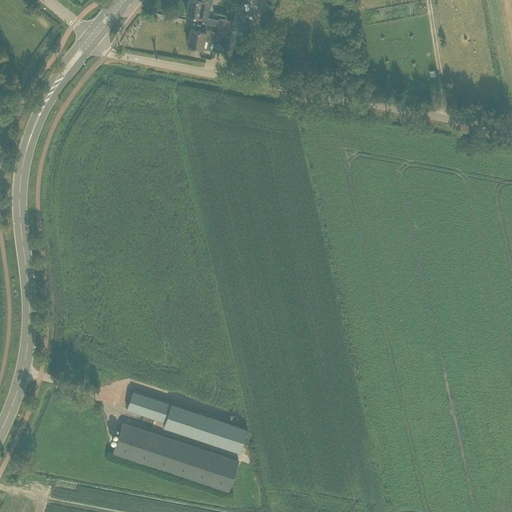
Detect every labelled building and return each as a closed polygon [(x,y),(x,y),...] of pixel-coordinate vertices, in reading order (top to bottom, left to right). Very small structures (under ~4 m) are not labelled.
[(209,8),(210,0),(188,0),(186,14),(192,15),(191,20),(202,22),(204,8),(208,8),(209,8)] [(218,17),(217,24),(216,26),(232,29),(232,28),(237,29),(246,31),(245,24),(238,22),(238,21),(218,17)] [(205,23),(203,31),(191,28),(187,45),(202,48),(204,37),(211,39),(213,29),(216,29),(212,50),(227,53),(232,29),(216,26),(217,24),(206,22),(205,23)] [(247,428),(132,390),(126,408),(164,421),(163,426),(239,451),(247,428)] [(238,460),(132,425),(123,422),(112,452),(228,491),(238,460)]
